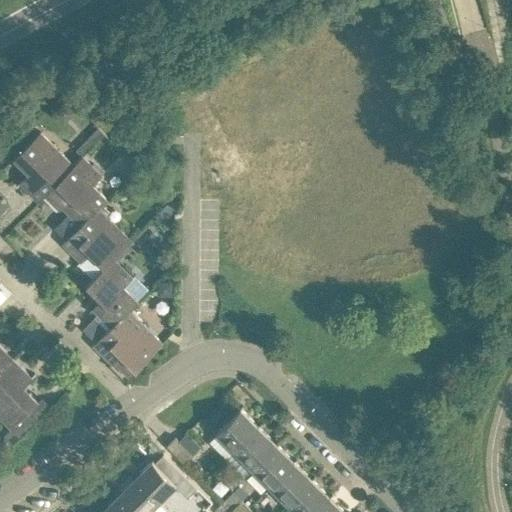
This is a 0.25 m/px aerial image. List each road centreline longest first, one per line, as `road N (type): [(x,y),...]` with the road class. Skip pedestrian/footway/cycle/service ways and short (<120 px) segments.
road 1 (residential): [(406,511),(245,359),(191,364),(131,405)]
road 2 (residential): [(131,405),(0,273)]
road 3 (residential): [(131,405),(0,499)]
